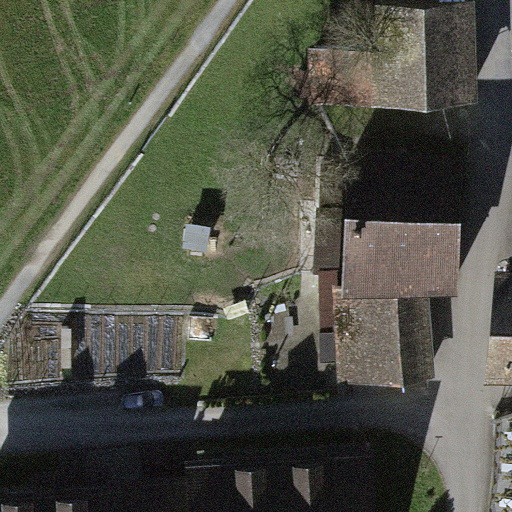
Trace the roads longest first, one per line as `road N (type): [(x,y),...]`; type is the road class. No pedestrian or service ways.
road 1 (unclassified): [(484,0),(495,190),(472,284),(461,511)]
road 2 (track): [(511,392),(0,435)]
road 3 (track): [(0,317),(229,0)]
